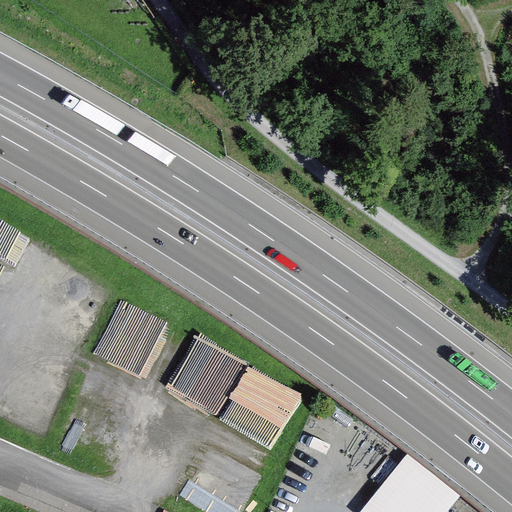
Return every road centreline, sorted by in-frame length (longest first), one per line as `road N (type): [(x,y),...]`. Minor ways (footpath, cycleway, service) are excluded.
road 1 (motorway): [(0,132),(249,283),(511,476)]
road 2 (motorway): [(511,407),(267,229),(0,69)]
road 3 (track): [(511,310),(285,144),(203,64),(160,0)]
road 4 (track): [(479,22),(504,136),(509,208)]
